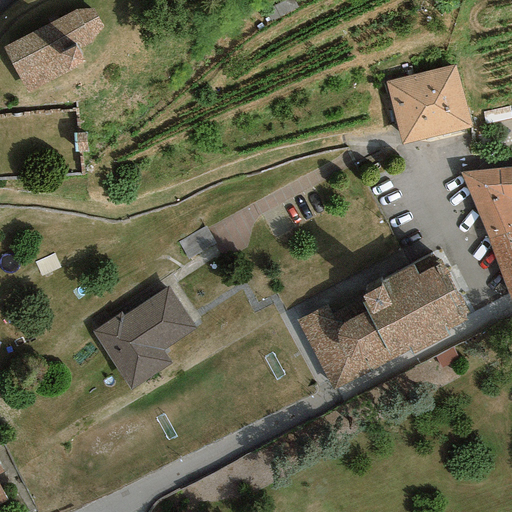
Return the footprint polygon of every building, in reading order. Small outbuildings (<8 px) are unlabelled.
[(76,7),(4,43),(27,89),(73,66),(68,55),(84,47),(82,43),(92,38),(91,36),(103,24),(92,5),(77,9),(76,7)] [(455,64),(386,82),(402,144),(471,127),(455,64)] [(511,302),(511,203),(510,200),(511,199),(511,168),(460,172),(510,303),(511,302)] [(366,276),(285,319),(323,391),(457,321),(424,257),(371,285),(366,276)] [(129,391),(170,364),(162,351),(196,329),(168,287),(123,315),(121,312),(91,331),(129,391)]
